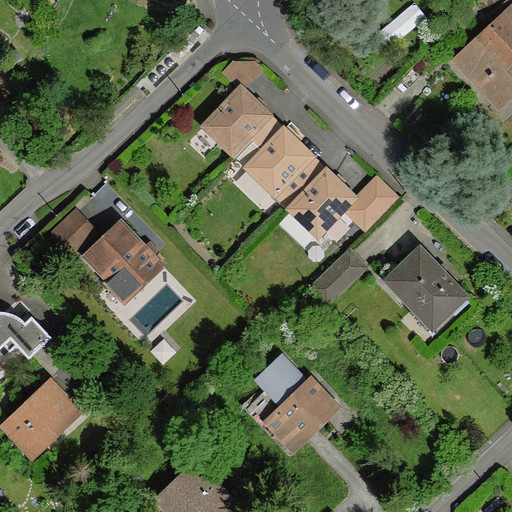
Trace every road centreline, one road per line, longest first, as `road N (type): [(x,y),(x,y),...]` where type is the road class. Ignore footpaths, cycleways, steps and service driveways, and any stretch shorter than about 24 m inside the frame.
road 1 (residential): [(511,265),(250,13)]
road 2 (residential): [(0,232),(47,187),(100,153),(250,13)]
